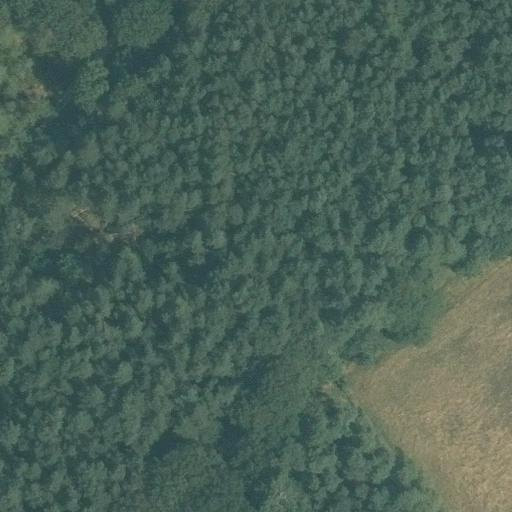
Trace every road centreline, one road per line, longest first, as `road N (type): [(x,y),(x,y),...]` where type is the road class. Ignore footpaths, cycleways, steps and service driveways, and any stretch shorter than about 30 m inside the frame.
road 1 (track): [(0,197),(173,0)]
road 2 (track): [(327,388),(283,418),(185,511)]
road 3 (track): [(421,511),(327,388)]
